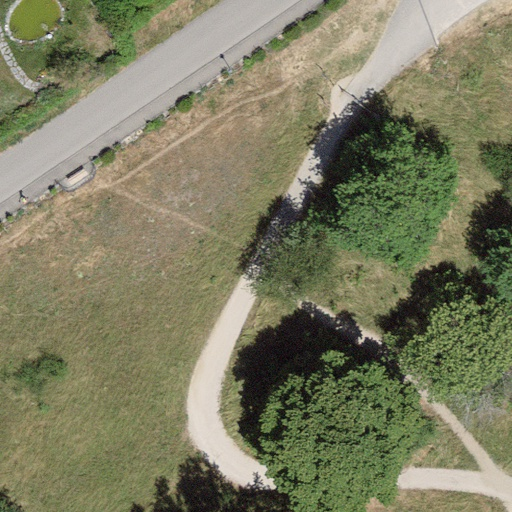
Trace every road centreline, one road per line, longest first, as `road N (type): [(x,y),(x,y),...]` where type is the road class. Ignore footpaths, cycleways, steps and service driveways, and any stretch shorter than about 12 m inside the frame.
road 1 (track): [(511,480),(457,469),(261,485),(206,417),(211,347),(367,74),(435,0)]
road 2 (residential): [(246,0),(0,173)]
